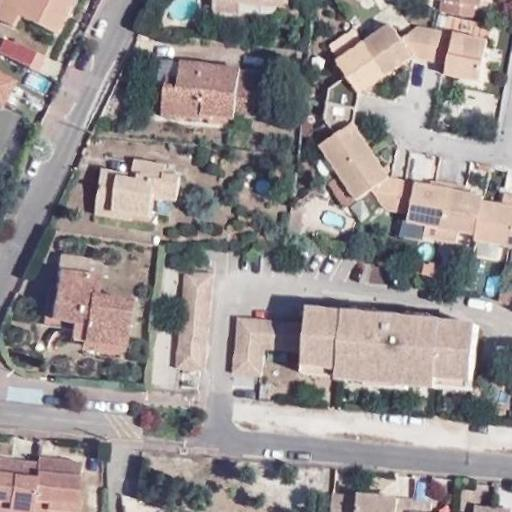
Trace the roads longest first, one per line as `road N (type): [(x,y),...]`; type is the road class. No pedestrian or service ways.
road 1 (residential): [(204,421),(511,450)]
road 2 (residential): [(0,271),(128,0)]
